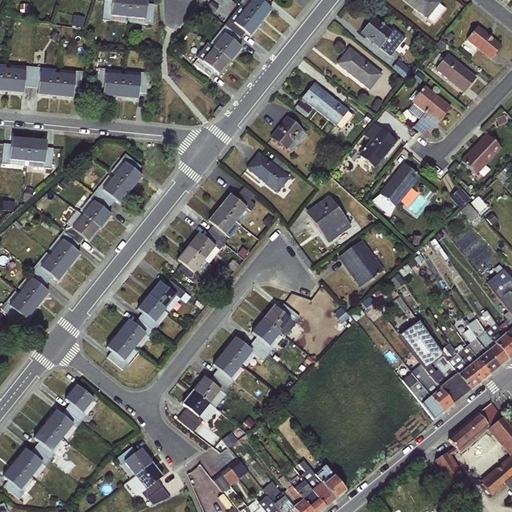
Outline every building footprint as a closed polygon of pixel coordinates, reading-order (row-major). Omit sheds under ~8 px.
[(101,20),(126,23),(128,0),(111,0),(111,2),(103,1),(101,20)] [(153,26),(155,5),(146,4),(146,0),(128,0),(126,23),(153,26)] [(251,0),(243,10),(260,23),(271,8),(266,5),(269,0),(251,0)] [(401,0),(424,18),(434,24),(445,9),(439,4),(440,2),(436,0),(401,0)] [(260,23),(243,10),(233,23),(228,19),(223,25),(239,38),(244,33),(249,37),(260,23)] [(373,17),(359,34),(389,57),(404,38),(392,28),(390,31),(373,17)] [(210,47),(229,61),(240,47),(235,43),(239,38),(223,25),(218,32),(221,33),(210,47)] [(477,26),(465,41),(489,61),(501,46),(477,26)] [(229,61),(210,47),(208,44),(192,65),(208,77),(212,71),(218,76),(229,61)] [(381,75),(348,47),(335,64),(368,91),(381,75)] [(476,78),(447,54),(434,70),(463,94),(476,78)] [(407,77),(413,68),(400,59),(394,67),(407,77)] [(32,67),(7,66),(5,93),(22,94),(23,86),(30,87),(32,67)] [(32,67),(30,87),(37,88),(36,95),(54,97),(56,70),(32,67)] [(97,69),(95,89),(102,89),(101,96),(119,98),(122,71),(97,69)] [(81,72),(56,70),(54,97),(71,98),(72,90),(80,91),(81,72)] [(146,73),(122,71),(119,98),(136,100),(137,92),(145,92),(146,73)] [(313,83),(293,109),(304,118),(311,109),(341,130),(352,116),(347,112),(348,110),(313,83)] [(451,107),(424,86),(411,103),(412,104),(407,111),(418,121),(417,122),(430,133),(451,107)] [(286,117),(269,138),(285,151),(288,148),(292,151),(306,133),(286,117)] [(396,142),(374,124),(364,136),(369,141),(357,155),(374,169),(396,142)] [(459,161),(475,176),(501,149),(485,134),(459,161)] [(0,159),(0,164),(24,167),(27,140),(10,138),(9,146),(1,145),(0,159)] [(51,169),(53,149),(44,148),(45,141),(27,140),(24,167),(51,169)] [(276,194),(289,178),(258,152),(244,168),(276,194)] [(113,178),(130,191),(141,176),(136,172),(141,166),(125,154),(120,161),(124,164),(113,178)] [(420,177),(403,163),(378,193),(378,196),(370,202),(388,217),(420,177)] [(130,191),(113,178),(103,190),(98,187),(93,193),(109,206),(114,200),(119,205),(130,191)] [(217,209),(239,225),(254,205),(250,202),(254,196),(243,187),(234,198),(229,194),(217,209)] [(451,196),(460,208),(471,200),(462,187),(451,196)] [(81,214),(99,229),(110,215),(105,211),(109,206),(93,193),(88,200),(91,201),(81,214)] [(410,207),(417,214),(429,200),(421,194),(410,207)] [(472,202),(482,213),(490,207),(480,195),(472,202)] [(304,213),(327,244),(350,228),(328,196),(304,213)] [(461,210),(472,221),(481,213),(470,202),(461,210)] [(239,225),(217,209),(206,222),(211,226),(207,231),(223,244),(239,225)] [(99,229),(81,214),(78,212),(62,232),(78,245),(82,239),(88,243),(99,229)] [(186,247),(208,264),(223,244),(207,231),(203,237),(198,233),(186,247)] [(46,253),(68,268),(79,254),(74,250),(78,245),(62,232),(46,253)] [(336,258),(358,289),(383,271),(361,240),(336,258)] [(208,264),(186,247),(175,261),(180,265),(176,271),(192,284),(208,264)] [(68,268),(46,253),(36,264),(31,270),(47,283),(51,278),(57,282),(68,268)] [(485,284),(507,312),(511,316),(511,295),(509,292),(511,289),(511,279),(498,264),(482,277),(485,284)] [(19,293),(37,306),(48,292),(43,289),(47,283),(31,270),(26,277),(30,279),(19,293)] [(147,296),(166,311),(168,313),(184,293),(168,281),(164,286),(158,282),(147,296)] [(37,306),(19,293),(9,305),(5,303),(0,309),(15,322),(20,317),(25,321),(37,306)] [(166,311),(147,296),(136,310),(141,314),(137,319),(153,332),(158,325),(156,324),(166,311)] [(261,319),(283,335),(290,327),(298,316),(283,304),(278,309),(273,305),(261,319)] [(507,361),(511,356),(511,345),(498,328),(495,324),(485,311),(481,314),(489,328),(484,333),(507,361)] [(511,345),(511,316),(507,312),(502,316),(505,321),(498,328),(511,345)] [(116,334),(133,347),(143,335),(148,338),(153,332),(137,319),(133,325),(127,320),(116,334)] [(251,342),(267,355),(283,335),(261,319),(250,333),(255,337),(251,342)] [(499,368),(507,361),(484,333),(476,319),(466,326),(474,338),(499,368)] [(461,398),(470,391),(446,362),(418,323),(398,337),(421,368),(452,405),(461,398)] [(133,347),(116,334),(105,349),(110,353),(106,359),(122,371),(127,365),(122,361),(133,347)] [(267,355),(251,342),(247,348),(234,337),(222,352),(244,369),(253,358),(260,364),(267,355)] [(490,375),(499,368),(474,338),(466,346),(466,347),(490,375)] [(470,391),(479,384),(457,354),(448,343),(443,347),(452,358),(446,362),(470,391)] [(479,384),(490,375),(466,347),(457,354),(479,384)] [(212,375),(228,389),(244,369),(222,352),(211,366),(216,370),(212,375)] [(442,413),(452,405),(421,368),(417,372),(415,370),(411,373),(442,413)] [(433,421),(442,413),(411,373),(401,381),(433,421)] [(228,389),(212,375),(208,380),(203,376),(191,391),(215,409),(226,395),(224,394),(228,389)] [(215,409),(191,391),(180,404),(185,409),(176,420),(192,433),(202,420),(204,422),(215,409)] [(511,428),(491,403),(446,441),(458,454),(486,431),(508,458),(480,483),(491,496),(504,486),(511,494),(511,428)] [(44,425),(61,438),(72,426),(76,429),(81,422),(65,410),(61,415),(56,411),(44,425)] [(61,438),(44,425),(33,439),(38,443),(34,448),(50,461),(66,443),(61,438)] [(158,479),(163,476),(142,447),(120,462),(132,478),(128,481),(137,495),(144,491),(154,506),(170,495),(158,479)] [(13,464),(35,481),(50,461),(34,448),(30,453),(24,449),(13,464)] [(449,450),(436,459),(456,489),(469,480),(449,450)] [(224,476),(233,485),(249,471),(240,461),(224,476)] [(334,500),(313,474),(303,461),(297,465),(303,472),(299,476),(302,481),(324,508),(334,500)] [(35,481),(13,464),(2,478),(7,482),(3,488),(19,501),(35,481)] [(313,474),(334,500),(344,492),(324,466),(313,474)] [(222,475),(215,481),(223,492),(231,486),(222,475)] [(282,497),(294,511),(312,511),(293,489),(283,476),(277,480),(286,490),(281,494),(282,497)] [(293,489),(312,511),(319,511),(324,508),(302,481),(293,489)] [(252,511),(264,511),(263,509),(259,504),(263,501),(250,487),(247,489),(257,504),(255,506),(257,508),(253,511),(252,511)] [(273,504),(279,511),(294,511),(282,497),(273,504)] [(0,511),(5,511),(8,509),(5,502),(0,504),(0,511)] [(263,509),(264,511),(279,511),(273,504),(271,503),(263,509)]
